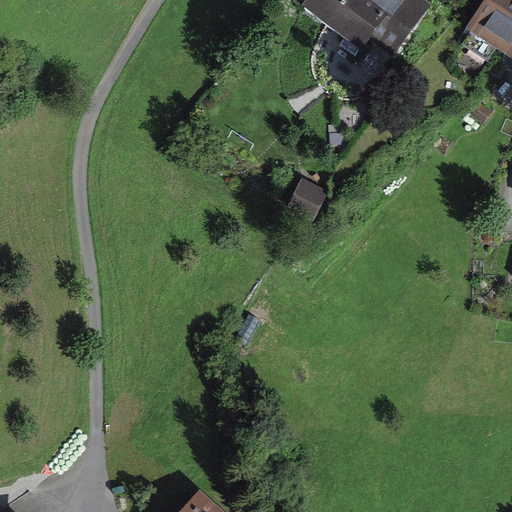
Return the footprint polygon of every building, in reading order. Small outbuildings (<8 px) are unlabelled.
[(306,0),(304,3),(343,30),(334,42),(355,56),(361,47),(387,65),(430,2),(427,0),(306,0)] [(511,0),(493,0),(476,26),(511,50),(511,0)] [(0,6),(0,21),(8,25),(18,16),(0,6)] [(302,178),(287,209),(314,222),(329,191),(302,178)] [(216,511),(200,498),(187,511),(216,511)]
